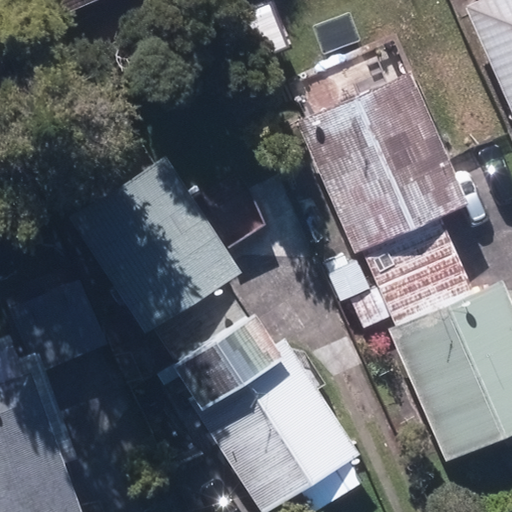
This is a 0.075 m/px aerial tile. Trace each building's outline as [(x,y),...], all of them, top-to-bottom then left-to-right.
[(10,0),(21,25),(81,0),(10,0)] [(511,0),(478,0),(471,4),(511,92),(511,0)] [(511,281),(509,274),(482,285),(448,207),(473,196),(418,67),(305,115),(361,244),(367,241),(402,320),(395,323),(451,453),(511,426),(511,281)] [(177,152),(80,213),(151,324),(158,320),(202,387),(193,393),(267,508),(366,445),(291,330),(286,334),(265,302),(257,307),(235,273),(249,264),(177,152)] [(95,511),(43,362),(0,376),(0,511),(95,511)]
